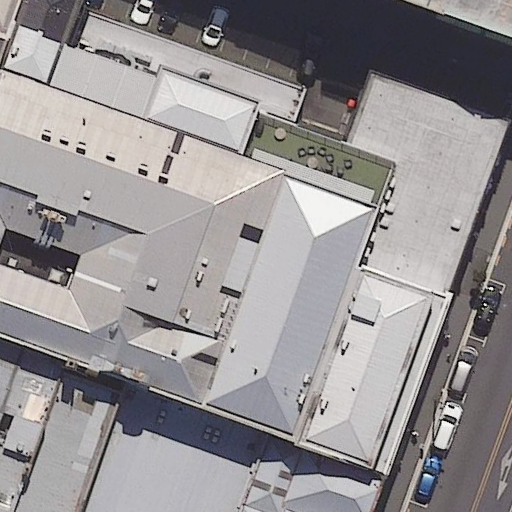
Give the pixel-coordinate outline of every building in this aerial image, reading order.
[(0,0),(0,25),(8,0),(0,0)] [(511,0),(369,0),(511,51),(511,0)] [(0,67),(1,63),(12,34),(0,29),(0,67)] [(0,323),(200,395),(283,164),(1,63),(0,67),(0,323)] [(200,395),(389,463),(452,289),(395,269),(411,224),(379,213),(387,190),(287,154),(283,164),(200,395)] [(0,511),(95,511),(129,417),(139,390),(41,355),(0,340),(0,511)] [(260,464),(129,417),(95,511),(242,511),(256,477),(260,464)] [(354,511),(256,477),(242,511),(354,511)]
